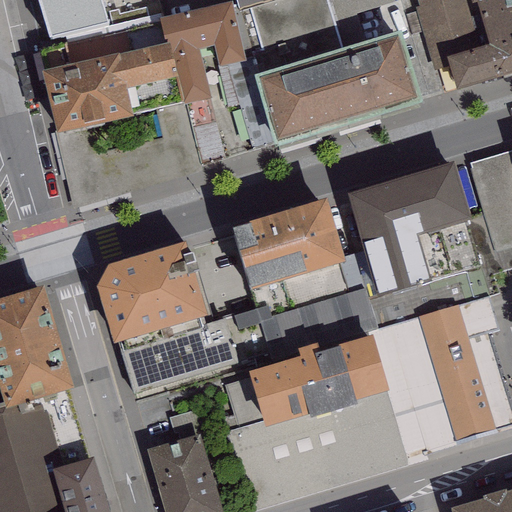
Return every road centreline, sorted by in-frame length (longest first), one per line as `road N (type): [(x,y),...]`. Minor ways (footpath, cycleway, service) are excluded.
road 1 (residential): [(511,121),(54,256)]
road 2 (residential): [(138,511),(66,273),(54,256)]
road 3 (primary): [(511,458),(339,511)]
road 4 (residential): [(54,256),(0,87)]
